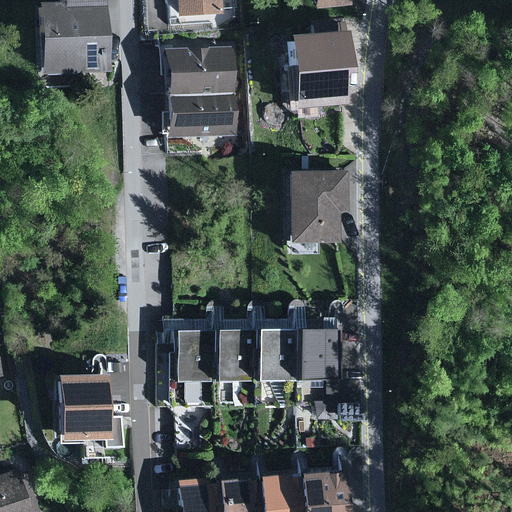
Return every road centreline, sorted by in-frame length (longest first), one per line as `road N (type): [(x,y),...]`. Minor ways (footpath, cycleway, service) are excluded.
road 1 (residential): [(392,511),(366,194),(373,0)]
road 2 (residential): [(132,0),(150,511)]
